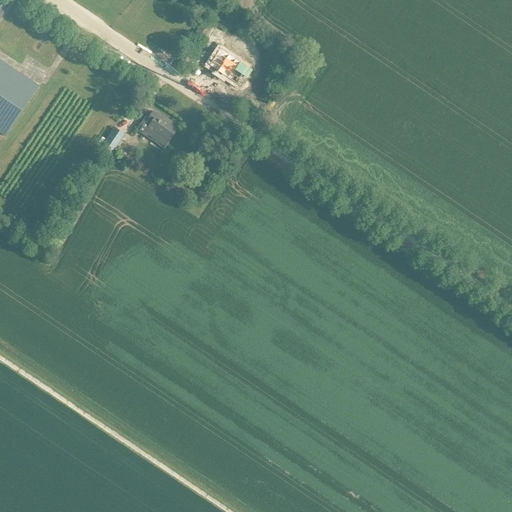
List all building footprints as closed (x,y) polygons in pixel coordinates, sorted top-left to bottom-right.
[(0,18),(8,6),(2,2),(0,5),(0,18)] [(223,31),(230,21),(221,14),(214,25),(223,31)] [(222,41),(213,35),(208,42),(217,48),(222,41)] [(221,76),(221,75),(234,83),(246,67),(219,49),(208,66),(217,72),(216,73),(221,76)] [(0,61),(0,133),(5,137),(38,87),(0,61)] [(152,111),(152,112),(147,119),(151,122),(147,127),(144,133),(164,147),(168,141),(177,126),(169,121),(168,122),(152,111)] [(124,150),(131,140),(121,134),(115,144),(124,150)]
